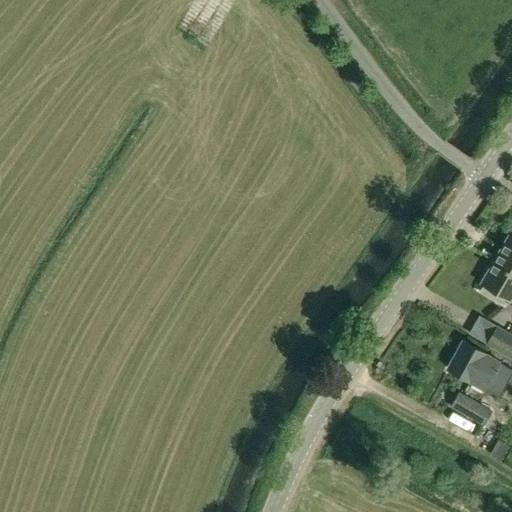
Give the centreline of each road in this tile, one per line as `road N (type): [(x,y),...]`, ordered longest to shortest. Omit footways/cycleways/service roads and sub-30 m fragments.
road 1 (tertiary): [(275,511),(340,386),(484,180)]
road 2 (unclassified): [(484,180),(421,133),(318,0)]
